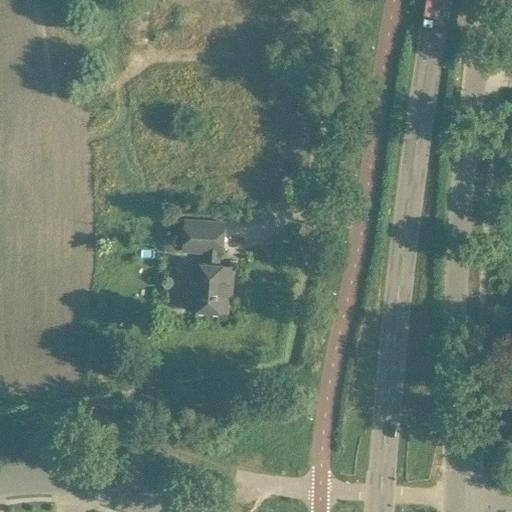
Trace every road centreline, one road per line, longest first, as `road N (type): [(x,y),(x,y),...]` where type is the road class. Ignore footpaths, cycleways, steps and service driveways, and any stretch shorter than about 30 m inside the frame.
road 1 (unclassified): [(453,495),(449,225),(481,0)]
road 2 (secondary): [(437,0),(403,226),(380,493)]
road 3 (unclassified): [(315,487),(394,0)]
road 4 (track): [(0,419),(78,410),(258,482),(315,487)]
road 5 (unclassified): [(0,483),(97,486),(173,511)]
